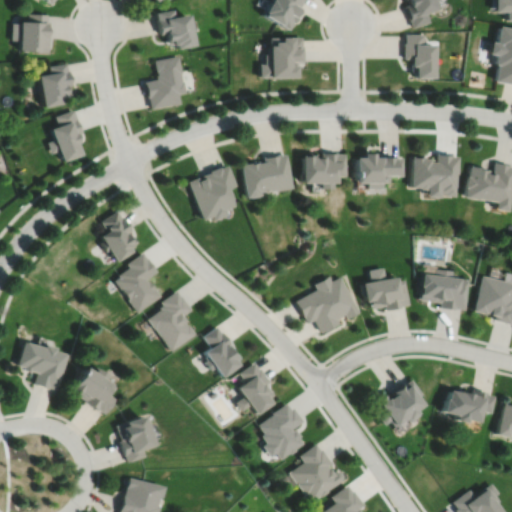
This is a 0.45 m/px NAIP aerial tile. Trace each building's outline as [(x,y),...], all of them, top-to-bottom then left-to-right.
[(267,0),(267,1),(266,0),(258,14),(260,14),(258,17),(276,27),(276,26),(284,30),(288,23),(289,24),(293,17),(292,16),(296,9),(295,8),(299,0),(267,0)] [(403,0),(405,5),(400,6),(405,21),(406,21),(408,28),(425,23),(422,14),(432,11),(429,3),(435,1),(434,0),(403,0)] [(511,0),(492,0),(492,13),(503,13),(503,21),(511,21),(511,0)] [(152,13),(153,21),(152,21),(155,36),(160,35),(162,46),(164,46),(165,47),(167,46),(168,50),(186,47),(181,16),(169,18),(167,10),(152,13)] [(9,24),(8,41),(15,42),(15,52),(45,54),(47,23),(44,22),(44,16),(25,14),(25,23),(16,23),(16,24),(9,24)] [(511,29),(497,27),(493,44),(488,43),(486,55),(494,57),(492,66),(495,66),(492,82),(511,85),(511,29)] [(401,35),(401,43),(400,43),(400,59),(407,59),(407,68),(411,68),(411,79),(430,79),(430,46),(420,46),(420,35),(401,35)] [(265,38),(265,47),(263,47),(263,55),(260,55),(260,65),(255,65),(255,78),(264,78),(264,80),(291,80),(291,78),(293,78),(293,63),(299,63),(299,47),(297,47),(297,38),(287,38),(287,39),(278,39),(278,38),(265,38)] [(174,57),(151,61),(153,73),(154,73),(155,76),(153,77),(154,80),(141,83),(144,99),(145,99),(147,110),(175,105),(173,94),(181,93),(174,57)] [(46,67),(47,76),(34,78),(39,109),(58,106),(57,102),(63,101),(62,99),(68,98),(67,91),(63,92),(63,87),(68,87),(66,72),(64,72),(63,64),(46,67)] [(71,111),(53,117),(56,128),(47,131),(51,141),(45,143),(49,155),(55,152),(59,164),(78,157),(77,156),(80,155),(76,141),(74,141),(73,136),(79,134),(71,111)] [(351,155),(351,180),(362,180),(362,186),(378,186),(378,180),(385,180),(385,174),(399,174),(399,156),(392,156),(392,155),(370,155),(370,150),(359,150),(359,155),(351,155)] [(297,153),(297,180),(317,180),(317,187),(329,187),(329,179),(331,179),(331,173),(335,173),(335,174),(342,174),(342,153),(334,153),(334,151),(318,151),(318,155),(312,155),(312,152),(306,152),(306,153),(297,153)] [(409,155),(408,185),(416,185),(416,187),(424,187),(424,194),(437,195),(437,192),(441,192),(441,193),(452,194),(453,172),(456,172),(456,155),(449,155),(450,153),(434,152),(433,160),(428,160),(428,157),(421,157),(421,156),(409,155)] [(237,163),(242,195),(245,195),(245,196),(254,194),(253,193),(256,193),(256,189),(266,188),(266,189),(288,185),(282,153),(275,154),(275,153),(259,155),(260,160),(256,161),(255,160),(251,160),(240,161),(240,163),(237,163)] [(468,164),(466,175),(465,174),(462,185),(464,186),(462,195),(476,197),(476,196),(494,200),(492,207),(505,209),(510,181),(511,182),(511,176),(511,165),(507,165),(507,163),(492,161),(489,172),(486,171),(486,169),(480,167),(481,166),(468,164)] [(223,164),(216,167),(215,165),(204,170),(205,171),(197,174),(198,177),(194,178),(193,176),(182,180),(197,217),(207,214),(208,218),(222,212),(220,207),(228,204),(222,187),(231,183),(223,164)] [(114,209),(98,219),(104,229),(97,233),(100,239),(97,241),(103,250),(106,248),(113,259),(129,249),(126,245),(129,244),(128,242),(130,241),(124,232),(129,229),(119,215),(118,216),(114,209)] [(138,251),(124,262),(127,266),(116,273),(117,275),(112,279),(134,311),(156,295),(145,279),(142,281),(141,279),(153,270),(143,257),(142,257),(138,251)] [(365,269),(367,280),(358,281),(361,300),(367,299),(369,307),(382,305),(383,309),(398,307),(397,305),(406,304),(402,279),(394,280),(393,275),(382,277),(380,266),(365,269)] [(419,272),(417,285),(418,285),(417,293),(418,293),(417,299),(438,302),(437,307),(453,309),(453,308),(462,309),(466,279),(456,277),(457,277),(449,276),(450,270),(432,268),(432,274),(419,272)] [(511,282),(480,274),(471,310),(484,313),(485,312),(488,312),(488,313),(493,315),(492,319),(508,323),(508,322),(511,323),(511,297),(511,292),(511,282)] [(337,276),(328,280),(325,275),(311,283),(314,288),(291,300),(300,317),(301,316),(304,322),(310,319),(317,332),(335,322),(333,318),(342,313),(344,317),(356,311),(337,276)] [(172,290),(157,301),(159,304),(156,307),(157,308),(144,318),(151,328),(152,328),(168,350),(191,333),(184,324),(183,324),(180,320),(181,320),(178,315),(187,309),(177,295),(176,296),(172,290)] [(213,326),(199,336),(206,346),(199,351),(205,359),(201,361),(207,370),(211,368),(217,376),(234,364),(232,361),(237,358),(227,344),(218,331),(217,332),(213,326)] [(20,340),(13,364),(21,366),(20,369),(27,371),(27,370),(33,371),(29,383),(45,388),(45,386),(53,389),(64,352),(52,349),(53,346),(42,342),(41,346),(20,340)] [(251,362),(236,372),(239,377),(237,379),(239,382),(233,387),(240,397),(233,402),(238,410),(246,405),(252,413),(267,402),(264,398),(270,394),(264,387),(263,388),(260,385),(266,381),(257,368),(255,369),(251,362)] [(83,365),(69,386),(75,390),(72,393),(82,400),(81,400),(94,409),(94,408),(101,413),(111,397),(106,394),(112,385),(103,379),(106,374),(95,366),(92,371),(83,365)] [(380,394),(374,398),(377,402),(375,403),(380,410),(373,415),(380,424),(385,420),(389,425),(402,417),(405,422),(415,415),(411,409),(419,404),(414,396),(418,393),(408,379),(401,384),(400,382),(387,392),(389,395),(384,398),(383,397),(380,394)] [(445,389),(443,398),(442,398),(439,411),(453,414),(452,420),(462,422),(463,419),(475,422),(477,410),(487,412),(491,395),(484,394),(484,392),(469,388),(468,393),(459,390),(459,392),(445,389)] [(511,405),(501,402),(494,434),(506,437),(507,433),(511,434),(511,405)] [(283,403),(269,413),(270,414),(255,425),(261,433),(258,435),(264,443),(260,445),(268,456),(273,452),(278,459),(286,452),(287,454),(292,450),(292,449),(300,443),(295,437),(297,436),(292,429),(289,431),(288,429),(299,421),(290,407),(288,409),(283,403)] [(112,424),(117,440),(115,441),(120,455),(121,454),(124,461),(139,456),(136,448),(147,444),(136,415),(112,424)] [(313,443),(296,455),(300,462),(286,472),(301,493),(300,494),(305,502),(306,501),(307,502),(317,495),(318,496),(324,491),(324,490),(338,480),(339,475),(336,471),(331,471),(329,472),(324,466),(328,463),(318,449),(317,450),(313,443)] [(125,476),(115,511),(116,511),(151,511),(153,507),(150,506),(152,497),(155,497),(158,486),(132,479),(125,476)] [(467,489),(450,502),(455,508),(453,510),(454,511),(499,511),(494,504),(497,501),(493,495),(497,493),(490,484),(472,496),(467,489)] [(344,485),(328,496),(332,502),(318,511),(356,511),(355,510),(354,511),(353,510),(360,505),(350,491),(349,491),(344,485)]
